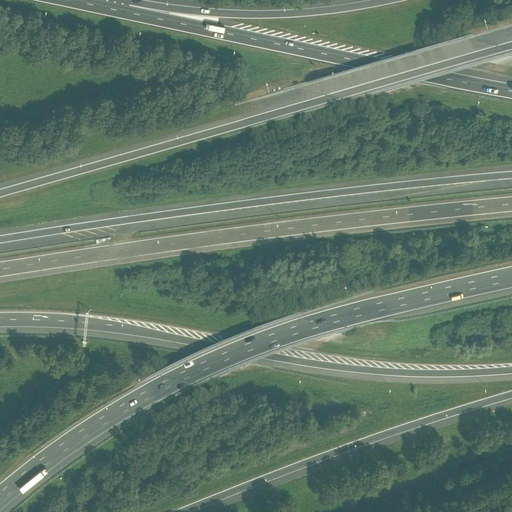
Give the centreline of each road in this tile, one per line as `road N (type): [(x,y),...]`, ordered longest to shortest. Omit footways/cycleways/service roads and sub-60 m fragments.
road 1 (motorway): [(0,497),(81,433),(210,362),(318,322),(511,276)]
road 2 (motorway): [(511,44),(0,193)]
road 3 (motorway): [(511,175),(0,240)]
road 4 (motorway): [(0,320),(116,328),(345,369),(511,371)]
road 5 (motorway): [(511,91),(128,12)]
road 6 (motorway): [(183,511),(511,395)]
road 7 (motorway): [(371,0),(301,10),(128,12)]
